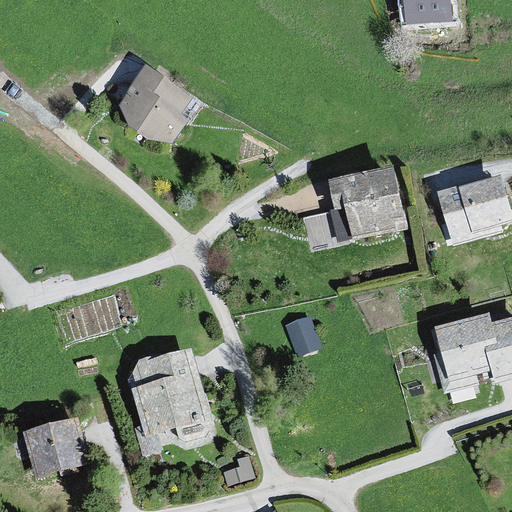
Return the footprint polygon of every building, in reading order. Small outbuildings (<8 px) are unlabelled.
[(411,0),(412,17),(450,17),(450,0),(411,0)] [(150,71),(123,108),(140,143),(176,149),(203,111),(150,71)] [(397,176),(333,189),(344,245),(408,233),(397,176)] [(511,188),(511,185),(443,202),(455,246),(511,231),(511,188)] [(310,320),(287,328),(299,359),(322,351),(310,320)] [(494,320),(440,335),(453,382),(493,372),(498,390),(511,386),(511,324),(496,329),(494,320)] [(194,355),(132,372),(154,452),(216,436),(194,355)] [(79,424),(24,441),(38,487),(93,470),(79,424)]
